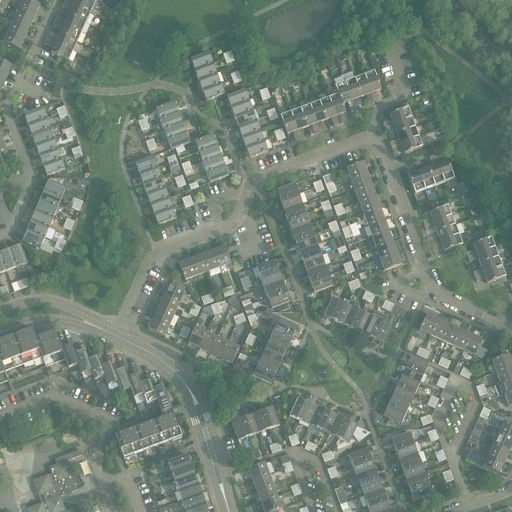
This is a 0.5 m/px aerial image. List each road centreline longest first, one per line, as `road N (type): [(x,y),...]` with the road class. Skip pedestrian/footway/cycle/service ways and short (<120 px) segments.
road 1 (residential): [(116,331),(156,254),(232,222),(249,182),(362,138),(378,145),(432,287),(511,330)]
road 2 (residential): [(0,235),(30,179),(5,110),(58,0)]
road 3 (unclassified): [(235,511),(200,397),(162,355),(116,331)]
road 4 (unclassified): [(112,339),(179,384),(223,511)]
road 5 (residential): [(338,511),(319,461),(300,452),(291,455),(312,511)]
road 6 (residential): [(451,458),(477,406),(471,384),(453,376),(436,415)]
road 7 (residential): [(0,416),(54,395),(116,425)]
road 8 (unclassified): [(116,331),(53,304),(0,313)]
